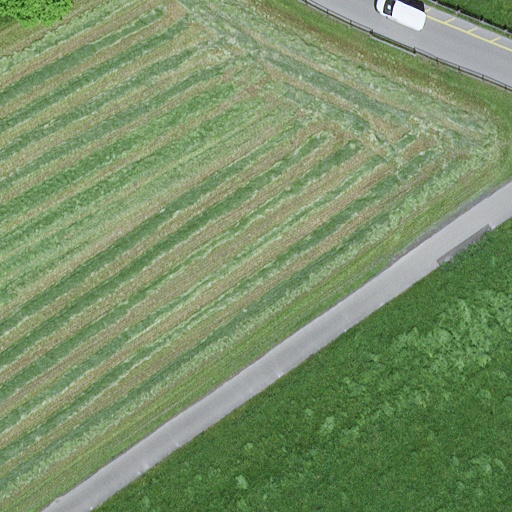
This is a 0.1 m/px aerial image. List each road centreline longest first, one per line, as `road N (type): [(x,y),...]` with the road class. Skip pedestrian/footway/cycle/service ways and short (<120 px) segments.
road 1 (track): [(511,202),(70,511)]
road 2 (unclassified): [(511,61),(365,0)]
